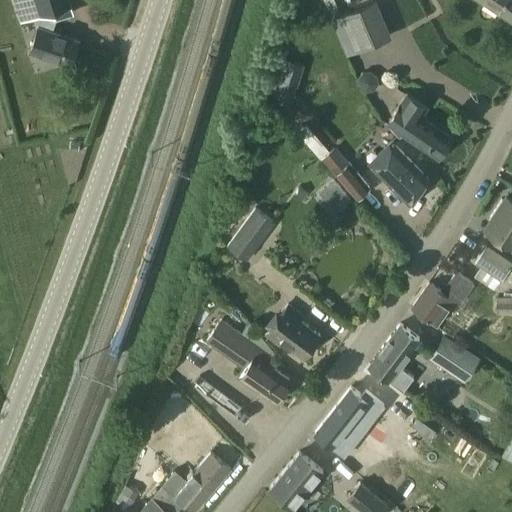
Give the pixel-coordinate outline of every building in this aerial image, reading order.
[(30,51),(70,64),(78,40),(50,31),(54,19),(73,13),(68,0),(12,0),(18,20),(34,15),(36,25),(39,24),(30,51)] [(369,0),(328,17),(345,57),(390,38),(374,0),(369,0)] [(511,0),(479,0),(487,5),(487,4),(511,20),(511,0)] [(282,58),(269,97),(289,103),(302,65),(282,58)] [(386,123),(438,157),(451,138),(420,118),(426,108),(408,95),(400,107),(398,105),(386,123)] [(322,158),(356,200),(370,189),(336,145),(327,153),(305,126),(298,131),(320,159),(322,158)] [(427,178),(394,144),(372,166),(409,202),(427,178)] [(324,191),(338,209),(350,199),(335,182),(324,191)] [(511,199),(507,196),(504,201),(502,199),(489,219),(491,220),(485,230),(511,247),(511,199)] [(246,261),(274,223),(254,208),(225,246),(246,261)] [(511,262),(486,244),(474,261),(501,280),(508,269),(511,271),(511,262)] [(413,307),(412,308),(436,325),(453,301),(459,305),(473,283),(457,272),(443,292),(430,283),(413,307)] [(511,296),(496,297),(496,312),(511,311),(511,296)] [(283,342),(303,357),(320,335),(300,320),(303,316),(287,304),(281,312),(276,308),(265,322),(271,326),(264,335),(280,346),(283,342)] [(290,380),(268,365),(274,357),(221,319),(205,340),(244,368),(239,376),(276,402),(290,380)] [(369,365),(382,375),(403,391),(414,376),(400,366),(420,339),(413,334),(400,324),(369,365)] [(430,356),(465,379),(480,356),(445,333),(430,356)] [(315,432),(331,444),(355,414),(363,421),(363,420),(381,398),(357,379),(315,432)] [(210,452),(185,482),(164,464),(149,482),(158,490),(163,485),(194,511),(230,469),(210,452)] [(299,453),(269,488),(270,488),(293,507),(322,472),(299,453)] [(381,511),(388,505),(360,482),(347,497),(364,511),(381,511)] [(169,511),(152,496),(138,511),(169,511)]
